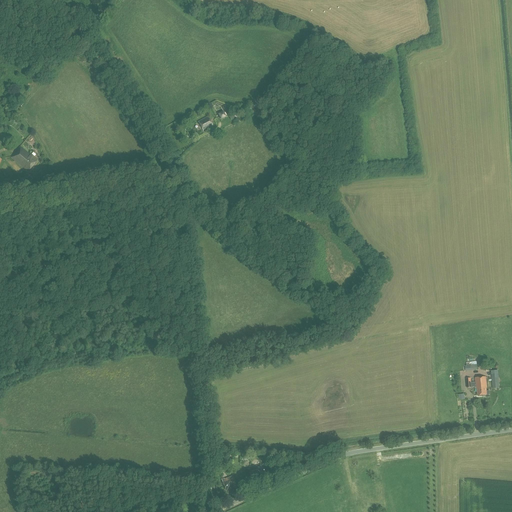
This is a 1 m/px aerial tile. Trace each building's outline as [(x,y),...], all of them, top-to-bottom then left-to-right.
[(218,114),(221,119),(226,117),(223,111),(218,114)] [(199,122),(203,131),(212,126),(208,117),(199,122)] [(11,158),(29,172),(38,160),(30,154),(20,147),(17,151),(15,154),(14,154),(11,158)] [(465,365),(465,371),(477,370),(477,361),(466,362),(466,365),(465,365)] [(477,388),(478,395),(486,395),(486,388),(487,388),(486,377),(475,378),(475,382),(471,382),(471,378),(466,378),(467,388),(476,387),(476,389),(477,388)] [(492,378),(493,388),(500,388),(499,378),(492,378)] [(268,463),(258,470),(261,474),(271,467),(268,463)] [(369,488),(365,468),(355,470),(360,495),(364,494),(363,489),(369,488)] [(222,480),(225,489),(233,487),(236,485),(233,476),(222,480)] [(346,490),(340,492),(342,502),(349,500),(346,490)] [(345,511),(364,511),(361,500),(343,505),(345,511)]
